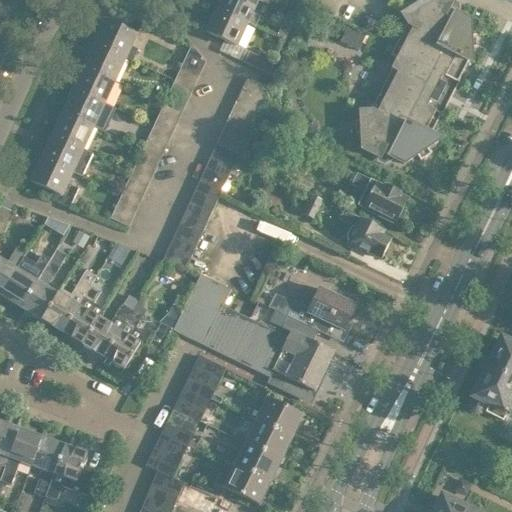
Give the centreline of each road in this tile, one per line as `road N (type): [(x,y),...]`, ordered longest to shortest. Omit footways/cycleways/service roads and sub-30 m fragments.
road 1 (primary): [(343,511),(511,174)]
road 2 (residential): [(0,120),(39,35),(66,0)]
